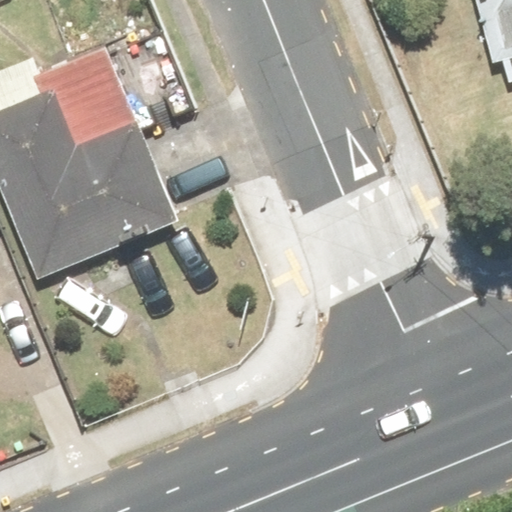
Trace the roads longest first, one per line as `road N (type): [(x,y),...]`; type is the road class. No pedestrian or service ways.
road 1 (residential): [(281,0),(441,436)]
road 2 (secondary): [(243,511),(441,436)]
